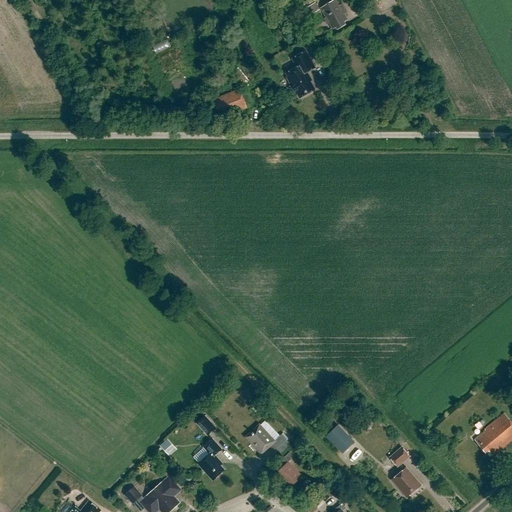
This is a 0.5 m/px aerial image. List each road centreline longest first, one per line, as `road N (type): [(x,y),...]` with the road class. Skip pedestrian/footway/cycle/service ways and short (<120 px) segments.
road 1 (unclassified): [(0,137),(511,137)]
road 2 (track): [(36,137),(191,318),(382,511)]
